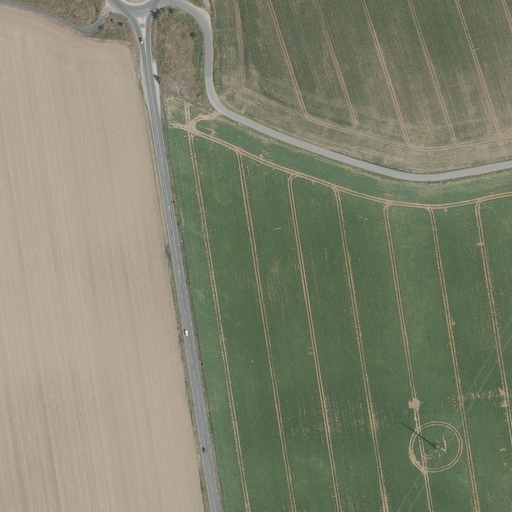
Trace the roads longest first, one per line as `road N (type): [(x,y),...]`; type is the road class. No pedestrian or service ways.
road 1 (primary): [(215,511),(147,63)]
road 2 (unclassified): [(174,0),(208,27),(211,95),(228,113),(286,139),(429,178),(511,163)]
road 3 (track): [(0,3),(91,31),(113,1)]
